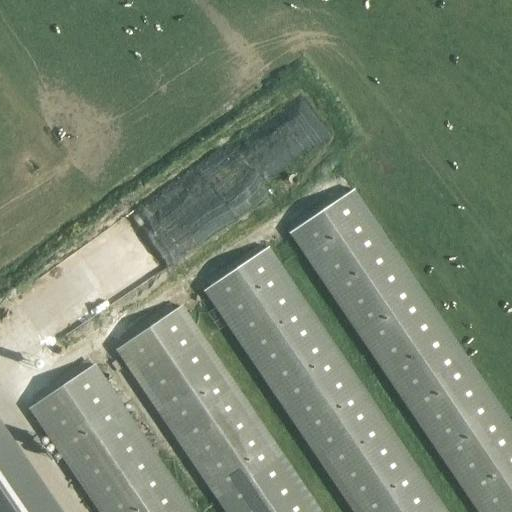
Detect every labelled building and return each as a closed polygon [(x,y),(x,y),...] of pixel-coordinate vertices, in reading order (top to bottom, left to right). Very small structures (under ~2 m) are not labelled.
[(229,206),(330,139),(307,103),(205,170),(229,206)] [(311,196),(315,206),(337,196),(333,187),(311,196)] [(477,511),(443,511),(266,250),(204,292),(351,511),(511,511),(511,426),(353,191),(290,234),(477,511)] [(103,245),(0,308),(0,315),(12,334),(117,268),(103,245)] [(318,511),(181,307),(117,350),(226,511),(318,511)] [(31,409),(99,511),(192,511),(94,366),(92,368),(86,359),(30,397),(36,405),(31,409)] [(60,511),(0,422),(0,511),(60,511)]
